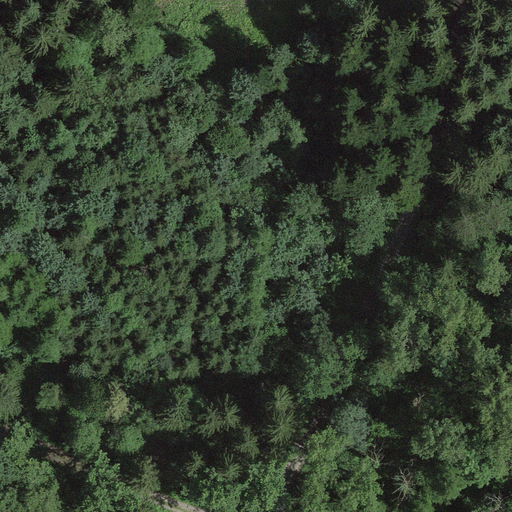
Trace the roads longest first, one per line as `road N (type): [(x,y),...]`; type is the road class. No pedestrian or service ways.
road 1 (track): [(266,511),(361,331),(411,208),(465,0)]
road 2 (track): [(202,511),(0,426)]
